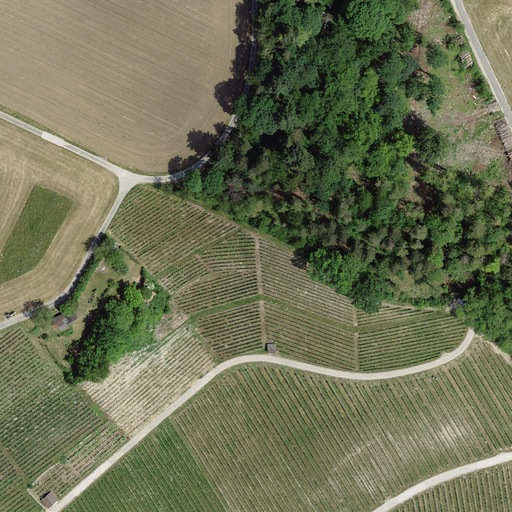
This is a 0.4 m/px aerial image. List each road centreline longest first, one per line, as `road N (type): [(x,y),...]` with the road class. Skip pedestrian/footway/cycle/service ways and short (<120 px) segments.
road 1 (track): [(52,511),(211,372),(235,360),(264,357),(356,376),(399,373),(451,357),(471,330)]
road 2 (track): [(254,0),(242,102),(221,143),(193,169),(131,176),(0,114)]
road 3 (track): [(471,330),(469,315),(456,306),(367,296),(310,257),(156,179)]
road 4 (track): [(131,176),(66,294),(0,326)]
road 5 (track): [(511,456),(447,476),(381,511)]
road 6 (track): [(511,121),(456,0)]
